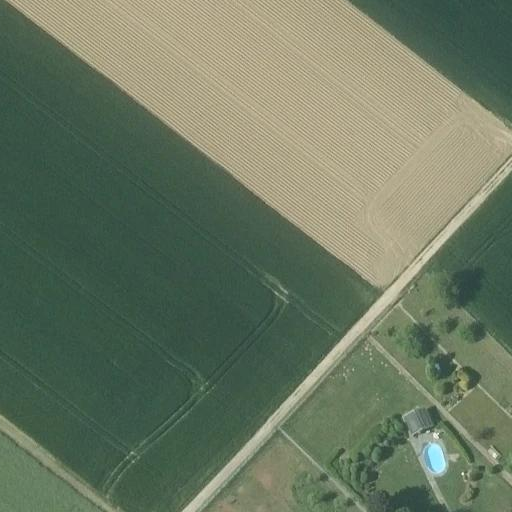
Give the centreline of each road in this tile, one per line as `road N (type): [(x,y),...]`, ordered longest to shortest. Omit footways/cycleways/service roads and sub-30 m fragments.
road 1 (track): [(190,511),(511,171)]
road 2 (track): [(0,424),(113,511)]
